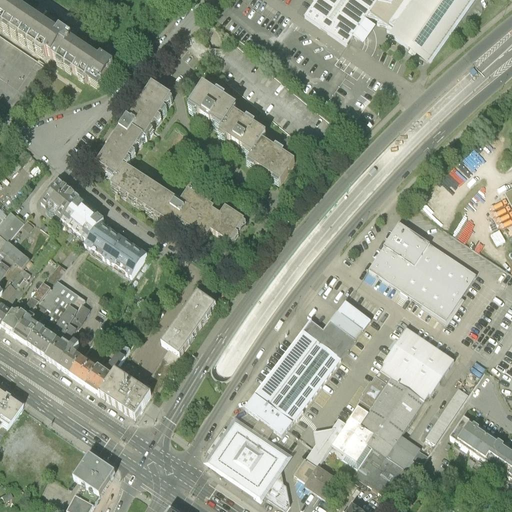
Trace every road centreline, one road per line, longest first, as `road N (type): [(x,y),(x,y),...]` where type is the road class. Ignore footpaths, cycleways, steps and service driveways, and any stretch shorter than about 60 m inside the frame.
road 1 (primary): [(136,511),(300,262),(365,186),(511,46)]
road 2 (primary): [(511,26),(324,203),(249,297),(148,460)]
road 3 (primary): [(177,479),(321,263),(511,70)]
road 4 (residential): [(207,0),(110,105),(43,151)]
road 5 (primary): [(0,363),(148,460)]
road 6 (residential): [(179,261),(43,151)]
